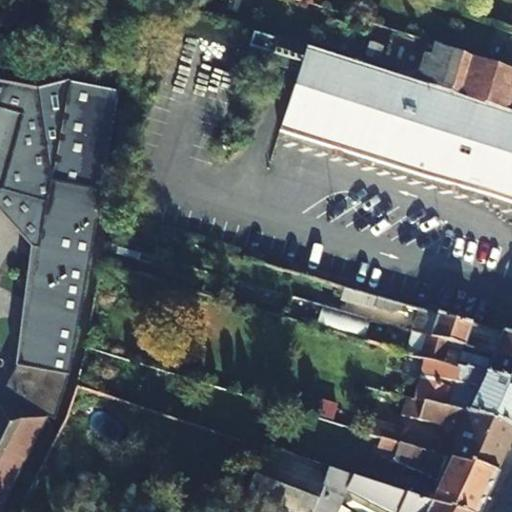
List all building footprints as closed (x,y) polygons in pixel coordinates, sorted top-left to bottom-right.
[(303,45),(251,29),(246,44),(298,60),(277,128),(423,174),(488,193),(511,200),(511,111),(413,81),(303,45)] [(413,81),(511,111),(511,68),(467,54),(433,43),(429,54),(422,52),(413,81)] [(0,108),(21,114),(0,189),(0,214),(29,248),(38,248),(49,179),(34,88),(0,81),(0,108)] [(0,189),(21,114),(0,108),(0,189)] [(16,364),(0,395),(0,402),(45,416),(53,419),(65,383),(100,188),(49,179),(38,248),(29,248),(16,364)] [(378,342),(384,322),(203,270),(197,291),(378,342)] [(410,330),(413,330),(488,352),(511,360),(511,335),(506,333),(416,307),(410,330)] [(407,351),(411,352),(480,372),(511,383),(511,360),(488,352),(413,330),(407,351)] [(474,388),(461,413),(511,427),(511,383),(480,372),(411,352),(407,371),(474,388)] [(511,427),(461,413),(421,400),(416,417),(453,429),(449,439),(441,456),(493,472),(511,431),(511,427)] [(0,506),(45,416),(0,402),(0,506)] [(377,437),(374,448),(436,478),(426,502),(455,511),(474,511),(493,472),(441,456),(404,444),(391,441),(377,437)] [(455,511),(426,502),(363,481),(261,448),(239,504),(258,511),(455,511)]
